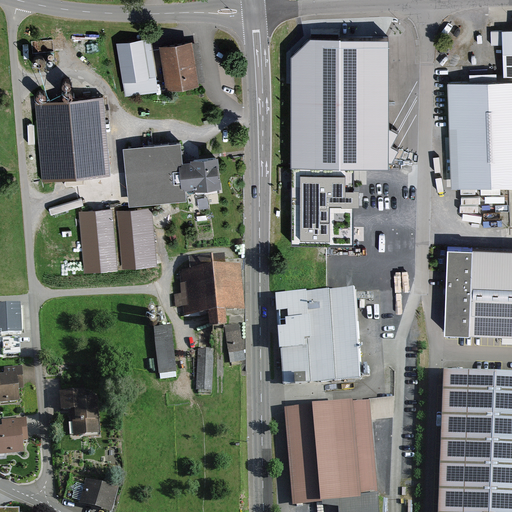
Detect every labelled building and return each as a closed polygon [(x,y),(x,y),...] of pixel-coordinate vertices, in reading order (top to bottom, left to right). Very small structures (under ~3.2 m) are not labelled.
[(492,32),(492,47),(502,46),(503,77),(511,76),(511,31),(496,32),(492,32)] [(158,88),(149,36),(116,42),(126,94),(158,88)] [(293,54),(295,164),(388,163),(386,36),(326,36),(309,36),(293,54)] [(191,39),(160,44),(164,72),(167,87),(198,82),(191,39)] [(448,88),(451,191),(511,188),(511,82),(448,84),(448,88)] [(102,96),(35,103),(42,179),(109,172),(102,96)] [(180,140),(124,146),(130,204),(186,197),(185,186),(182,187),(179,160),(183,160),(180,140)] [(222,184),(218,153),(191,157),(191,159),(188,159),(183,160),(179,160),(182,187),(185,186),(194,185),(194,188),(222,184)] [(152,207),(116,211),(122,267),(158,263),(152,207)] [(111,208),(79,211),(84,270),(116,267),(111,208)] [(445,276),(443,335),(511,337),(511,252),(446,250),(445,276)] [(244,311),(240,266),(221,268),(220,256),(191,259),(192,270),(180,271),(182,295),(174,295),(176,308),(184,307),(185,316),(208,314),(209,328),(228,326),(226,313),(244,311)] [(355,290),(276,295),(277,309),(280,349),(281,349),(284,385),(294,384),(294,386),(307,385),(307,384),(361,380),(358,325),(355,290)] [(21,305),(0,306),(0,334),(22,333),(21,314),(21,305)] [(158,376),(176,373),(171,326),(153,328),(158,376)] [(225,328),(230,365),(244,363),(239,326),(225,328)] [(20,338),(0,339),(1,346),(3,346),(3,354),(20,353),(20,338)] [(214,351),(199,350),(196,393),(211,394),(214,351)] [(0,375),(0,402),(19,401),(18,389),(24,388),(22,367),(4,368),(5,375),(0,375)] [(438,511),(511,511),(511,375),(443,373),(438,511)] [(73,437),(100,434),(97,399),(82,401),(82,391),(60,393),(62,410),(71,409),(73,437)] [(369,403),(370,422),(392,420),(394,398),(369,400),(369,403)] [(369,403),(286,410),(294,506),(321,504),(321,506),(339,509),(339,511),(377,511),(370,422),(369,403)] [(0,426),(0,455),(24,453),(23,441),(28,441),(26,418),(2,420),(2,427),(0,426)] [(104,511),(110,511),(117,489),(103,485),(86,480),(79,505),(104,511)]
